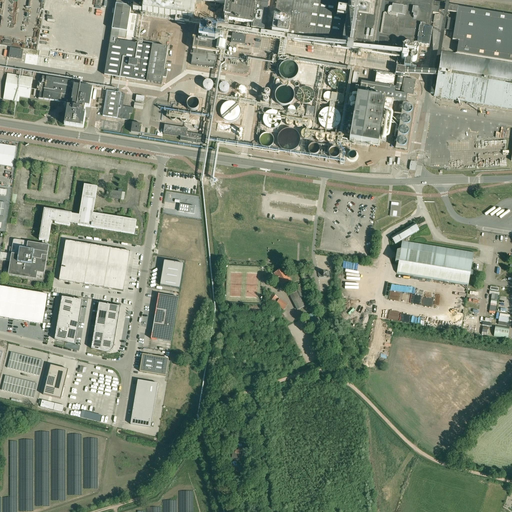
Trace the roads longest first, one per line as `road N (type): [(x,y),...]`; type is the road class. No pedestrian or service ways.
road 1 (track): [(95,511),(157,489),(228,399),(315,370),(355,388)]
road 2 (unclassified): [(127,367),(164,148)]
road 3 (track): [(355,388),(433,460),(511,481)]
road 4 (unclassified): [(164,148),(0,122)]
road 5 (unclassified): [(324,174),(164,148)]
road 6 (unclassified): [(127,367),(0,336)]
road 7 (unclassified): [(300,315),(321,301),(313,257),(320,211)]
